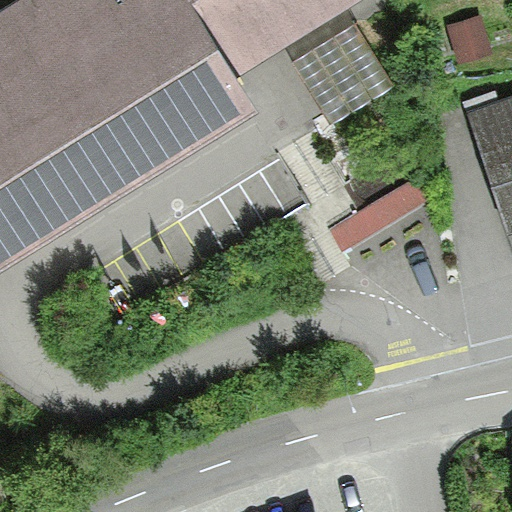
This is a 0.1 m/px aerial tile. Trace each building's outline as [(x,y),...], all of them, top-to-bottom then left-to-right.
[(7,0),(0,5),(0,250),(263,85),(245,56),(334,0),(7,0)] [(456,56),(481,50),(474,18),(449,24),(456,56)] [(364,23),(303,56),(338,122),(400,89),(364,23)] [(511,101),(470,116),(509,229),(511,227),(511,101)] [(330,229),(343,251),(425,203),(412,182),(330,229)]
